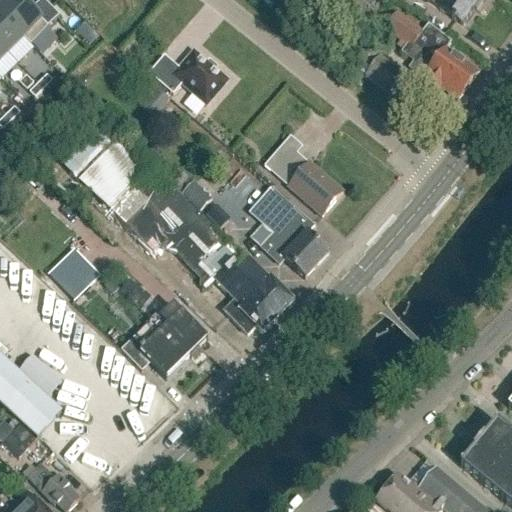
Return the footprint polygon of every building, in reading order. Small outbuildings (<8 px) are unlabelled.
[(17,0),(13,0),(0,13),(0,16),(24,41),(31,48),(48,31),(59,20),(43,3),(31,14),(17,0)] [(462,29),(482,0),(445,0),(437,12),(462,29)] [(0,16),(0,48),(8,57),(24,41),(0,16)] [(422,35),(397,16),(384,33),(399,45),(396,50),(402,55),(401,56),(413,66),(409,72),(421,82),(440,96),(443,93),(458,104),(478,77),(446,53),(452,46),(428,28),(422,35)] [(0,48),(0,64),(8,57),(0,48)] [(401,106),(416,86),(380,61),(383,57),(370,48),(353,71),(401,106)] [(164,60),(149,78),(173,99),(182,88),(207,109),(227,85),(194,56),(180,73),(164,60)] [(47,79),(38,87),(44,93),(52,85),(47,79)] [(17,88),(24,95),(31,88),(23,81),(17,88)] [(35,102),(44,93),(38,87),(30,96),(35,102)] [(158,94),(145,109),(155,118),(169,103),(158,94)] [(6,119),(11,125),(20,117),(14,111),(6,119)] [(11,125),(6,119),(0,124),(0,130),(3,134),(11,125)] [(93,131),(56,167),(104,216),(141,180),(93,131)] [(309,167),(297,157),(277,180),(289,191),(288,191),(322,220),(343,196),(309,167)] [(294,306),(288,301),(270,282),(269,284),(243,258),(240,261),(202,222),(174,194),(153,174),(112,214),(155,256),(160,252),(169,244),(185,252),(178,258),(199,279),(211,268),(212,266),(220,273),(223,270),(227,274),(215,286),(240,311),(229,321),(247,339),(255,331),(262,338),(275,324),(275,325),(294,306)] [(236,204),(244,212),(262,191),(247,177),(239,187),(246,193),(236,204)] [(183,198),(200,215),(212,204),(195,186),(183,198)] [(274,239),(261,253),(278,268),(283,263),(305,283),(329,257),(328,257),(307,238),(313,230),(270,192),(249,217),(262,228),(274,239)] [(220,207),(204,212),(210,229),(226,224),(220,207)] [(74,271),(66,262),(49,279),(74,305),(100,280),(83,262),(74,271)] [(142,298),(135,306),(141,311),(148,303),(142,298)] [(44,327),(59,332),(67,310),(51,304),(44,327)] [(158,340),(184,367),(208,344),(182,317),(181,318),(174,310),(160,324),(167,331),(158,340)] [(159,360),(149,349),(139,339),(122,356),(142,377),(150,368),(159,360)] [(166,385),(184,367),(158,340),(149,349),(159,360),(150,368),(166,385)] [(0,408),(36,442),(58,419),(0,365),(0,364),(6,358),(0,351),(0,408)] [(511,511),(511,437),(497,425),(460,470),(511,511)] [(19,464),(36,445),(20,430),(2,448),(19,464)] [(54,483),(41,469),(26,483),(54,511),(57,509),(59,511),(73,511),(81,505),(71,495),(72,493),(59,480),(54,483)] [(484,511),(439,470),(418,494),(414,490),(411,493),(397,481),(376,505),(384,511),(484,511)] [(44,511),(29,496),(12,511),(44,511)]
